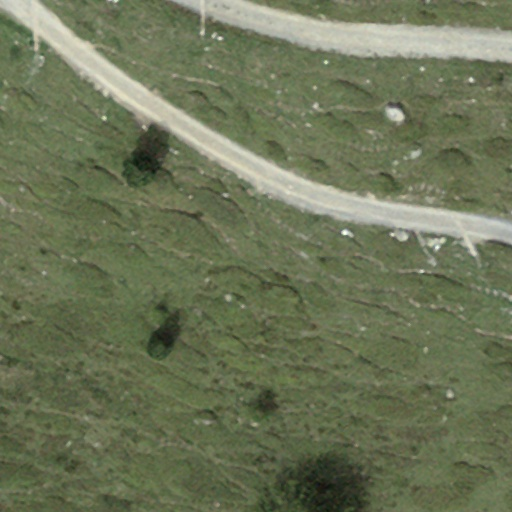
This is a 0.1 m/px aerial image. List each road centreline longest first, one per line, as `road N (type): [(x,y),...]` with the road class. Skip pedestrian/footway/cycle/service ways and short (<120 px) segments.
road 1 (track): [(511,234),(348,206),(258,171),(88,59),(20,0)]
road 2 (track): [(209,0),(343,31),(511,40)]
